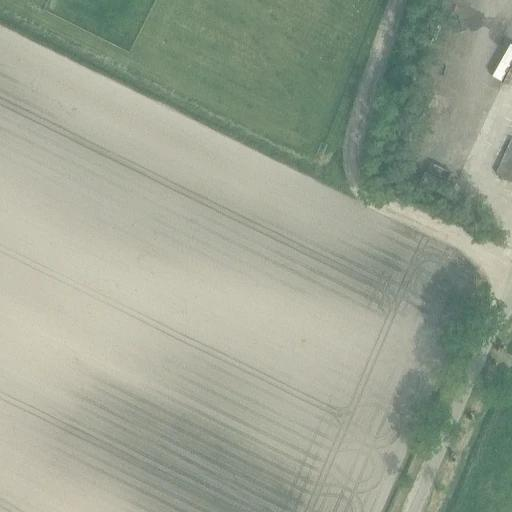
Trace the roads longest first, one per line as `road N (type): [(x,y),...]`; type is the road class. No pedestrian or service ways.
road 1 (track): [(394,0),(352,155),(354,193),(511,268)]
road 2 (unclassified): [(404,511),(511,298)]
